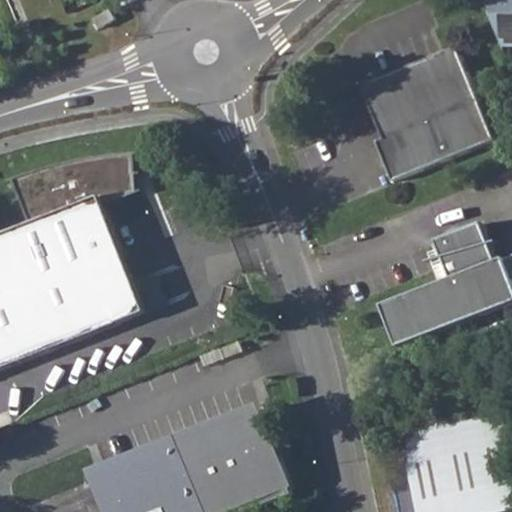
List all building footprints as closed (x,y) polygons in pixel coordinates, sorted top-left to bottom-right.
[(511,0),(490,0),(490,12),(505,12),(505,44),(511,44),(511,0)] [(114,11),(97,21),(102,30),(119,20),(114,11)] [(460,48),(375,82),(369,95),(387,138),(380,141),(396,181),(498,140),(460,48)] [(0,238),(0,368),(150,313),(109,207),(142,194),(139,154),(82,161),(26,176),(16,180),(32,226),(0,238)] [(485,224),(439,242),(453,280),(385,307),(401,349),(511,305),(511,257),(500,262),(485,224)] [(511,407),(406,430),(418,484),(398,488),(403,511),(499,511),(495,493),(511,489),(511,407)] [(238,511),(295,491),(264,410),(98,474),(112,511),(238,511)]
